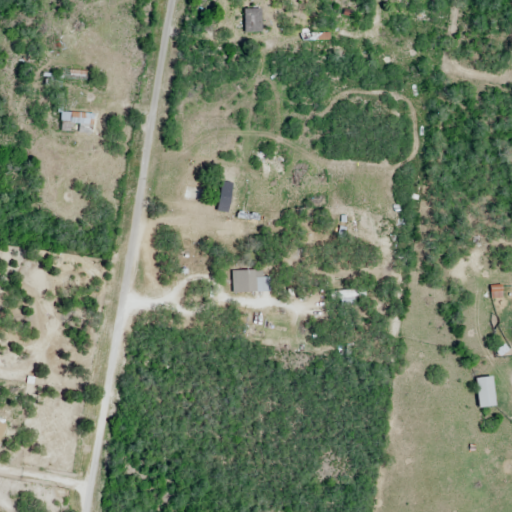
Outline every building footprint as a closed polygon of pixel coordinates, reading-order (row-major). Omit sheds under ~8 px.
[(244,10),(244,33),(261,33),(261,10),(244,10)] [(61,75),(42,74),(42,88),(86,90),(86,71),(61,70),(61,75)] [(55,132),(93,134),(93,114),(72,114),(73,100),(56,99),(55,132)] [(230,204),(232,174),(217,173),(216,203),(230,204)] [(231,271),(231,293),(267,293),(267,271),(231,271)] [(329,305),(356,305),(356,300),(364,300),(364,291),(329,291),(329,305)] [(493,378),(476,379),(478,409),(495,407),(493,378)]
